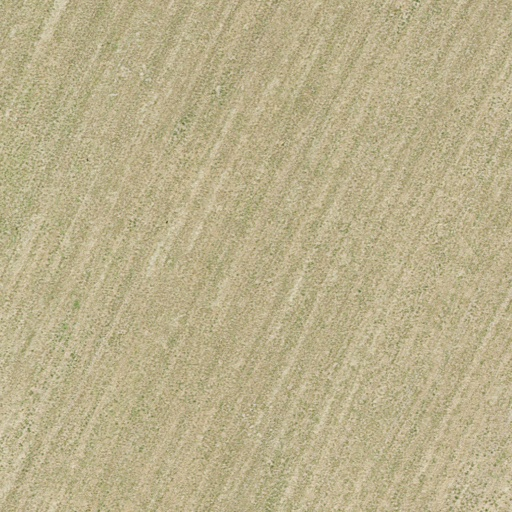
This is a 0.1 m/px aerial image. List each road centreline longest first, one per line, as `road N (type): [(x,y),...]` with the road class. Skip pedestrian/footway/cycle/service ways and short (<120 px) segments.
road 1 (motorway): [(353,0),(0,160)]
road 2 (motorway): [(218,511),(511,371)]
